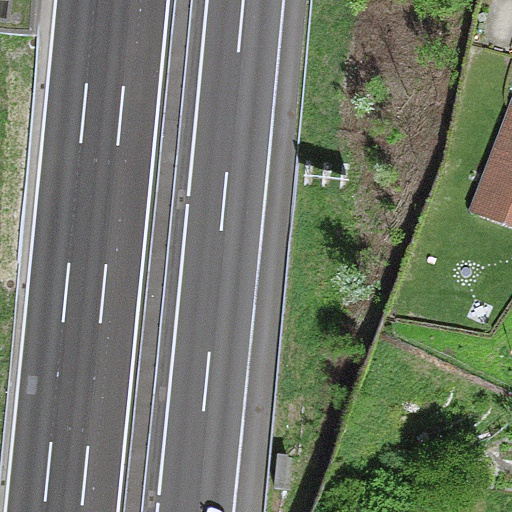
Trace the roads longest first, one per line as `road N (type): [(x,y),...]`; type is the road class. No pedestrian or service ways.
road 1 (motorway): [(110,0),(58,511)]
road 2 (motorway): [(196,511),(245,0)]
